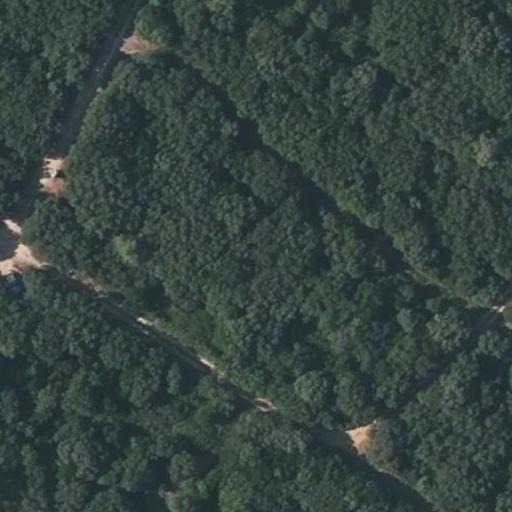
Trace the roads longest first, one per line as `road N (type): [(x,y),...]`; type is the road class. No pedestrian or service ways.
road 1 (track): [(0,234),(430,511)]
road 2 (track): [(113,39),(156,42),(389,267),(511,319)]
road 3 (track): [(134,0),(0,240)]
road 4 (track): [(327,443),(407,404),(511,303)]
